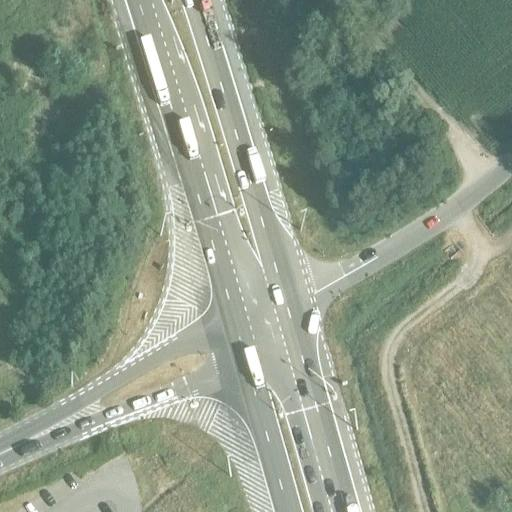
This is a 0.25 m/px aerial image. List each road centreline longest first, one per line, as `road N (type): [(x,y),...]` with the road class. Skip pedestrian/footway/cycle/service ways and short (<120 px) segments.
road 1 (trunk): [(136,0),(240,343)]
road 2 (trunk): [(291,310),(196,0)]
road 3 (tertiary): [(240,343),(0,458)]
road 4 (unclassified): [(291,310),(449,218),(511,169)]
road 5 (trunk): [(347,511),(291,310)]
road 6 (trunk): [(240,343),(288,511)]
